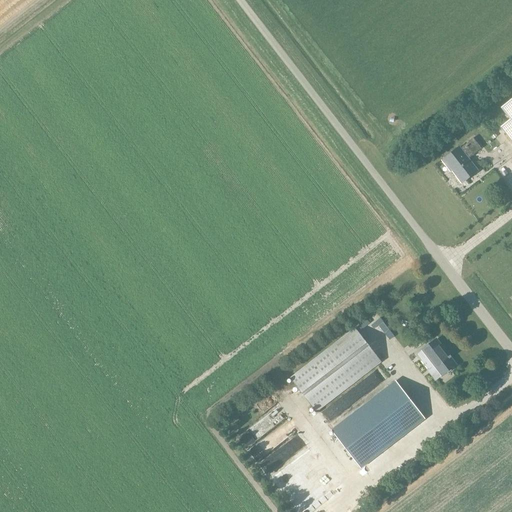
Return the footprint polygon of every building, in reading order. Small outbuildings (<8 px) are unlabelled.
[(511,100),(501,109),(510,121),(501,128),(511,142),(511,100)] [(468,159),(482,149),(473,139),(460,149),(459,148),(443,161),(448,168),(450,167),(462,183),(478,171),(468,159)] [(458,178),(453,182),(458,190),(463,186),(458,178)] [(317,412),(381,363),(355,329),(290,378),(317,412)] [(436,340),(422,351),(417,355),(421,361),(426,357),(433,366),(435,365),(443,375),(456,365),(450,359),(452,358),(450,356),(449,357),(436,340)] [(361,469),(425,420),(395,381),(332,430),(361,469)] [(279,411),(259,429),(266,437),(286,419),(279,411)] [(278,436),(285,442),(296,431),(290,425),(278,436)] [(271,476),(279,473),(276,463),(268,465),(271,476)] [(314,474),(320,480),(327,474),(321,468),(314,474)]
